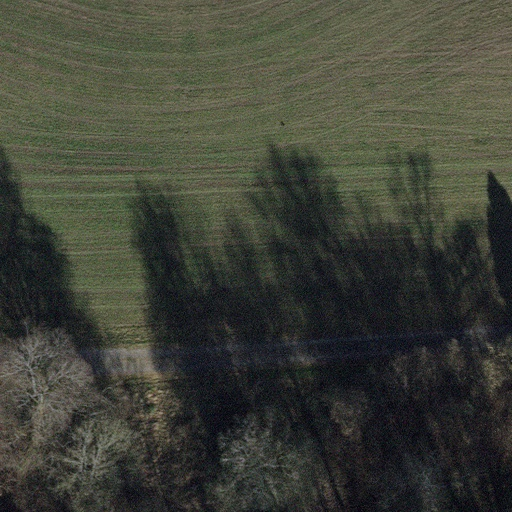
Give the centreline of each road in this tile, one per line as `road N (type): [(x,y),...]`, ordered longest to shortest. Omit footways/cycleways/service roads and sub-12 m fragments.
road 1 (track): [(0,367),(511,337)]
road 2 (track): [(177,511),(155,490),(0,412)]
